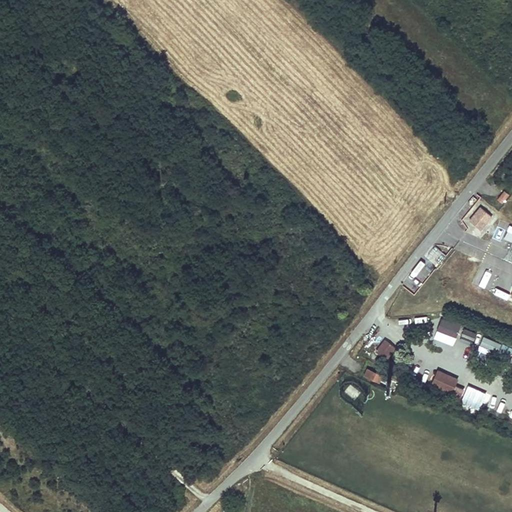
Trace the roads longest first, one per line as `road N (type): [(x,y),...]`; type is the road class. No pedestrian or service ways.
road 1 (unclassified): [(200,511),(314,384),(511,135)]
road 2 (track): [(252,458),(372,511)]
